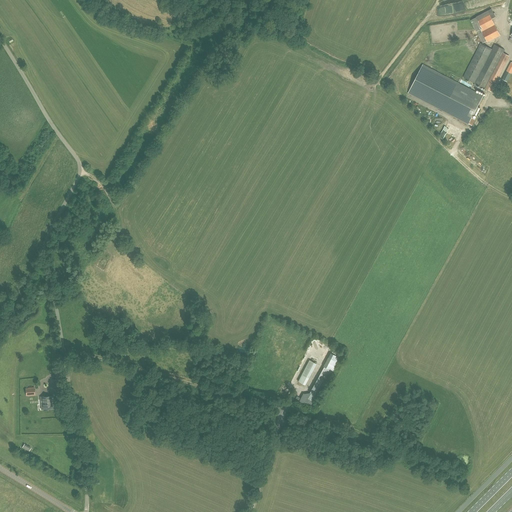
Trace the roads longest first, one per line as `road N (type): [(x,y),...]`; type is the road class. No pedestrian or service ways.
road 1 (unclassified): [(86,511),(45,246),(80,170),(0,39)]
road 2 (track): [(63,351),(337,420),(486,481)]
road 3 (track): [(291,39),(246,20),(227,24),(113,206)]
road 4 (track): [(438,0),(376,81),(291,39)]
road 5 (track): [(376,81),(473,171),(511,196)]
